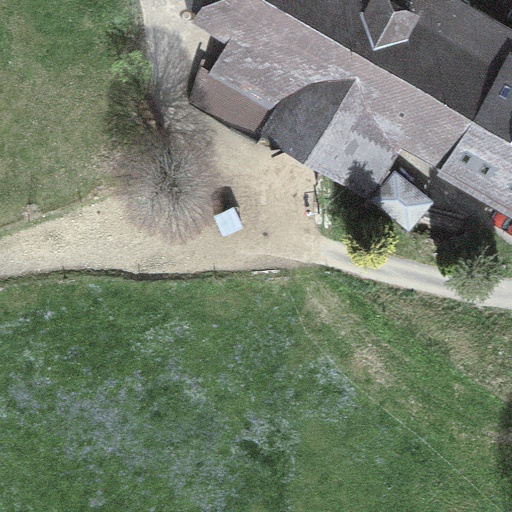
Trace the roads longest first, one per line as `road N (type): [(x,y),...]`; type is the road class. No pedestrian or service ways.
road 1 (track): [(511,290),(413,269),(234,208),(168,90),(154,0)]
road 2 (track): [(234,208),(110,223),(0,256)]
